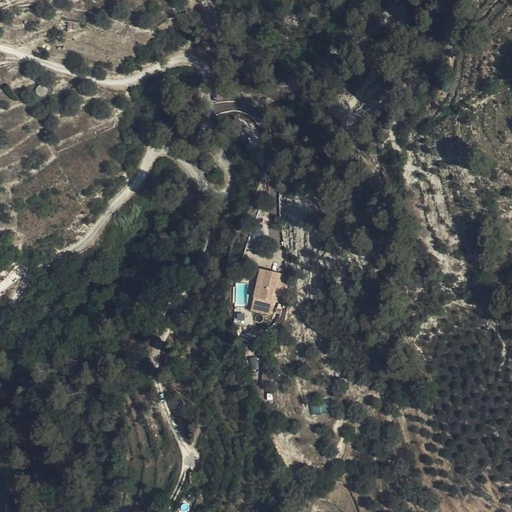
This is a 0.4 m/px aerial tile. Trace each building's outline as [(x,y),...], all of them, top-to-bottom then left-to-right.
[(280,268),(278,276),(287,279),(283,294),(273,291),(271,298),(299,305),(308,277),(280,268)] [(287,279),(278,276),(273,291),(283,294),(287,279)] [(187,363),(195,363),(195,352),(187,352),(187,363)] [(257,356),(249,357),(251,370),(259,369),(257,356)] [(312,401),(313,413),(332,412),(331,399),(312,401)]
